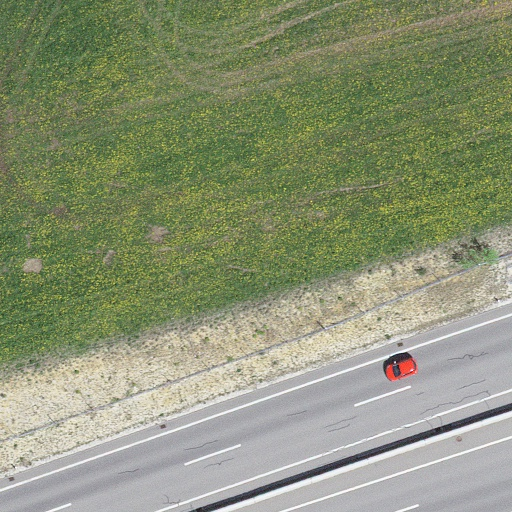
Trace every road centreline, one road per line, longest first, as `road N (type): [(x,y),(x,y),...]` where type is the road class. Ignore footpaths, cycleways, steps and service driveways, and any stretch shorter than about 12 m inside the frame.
road 1 (motorway): [(511,353),(45,511)]
road 2 (motorway): [(397,511),(511,474)]
